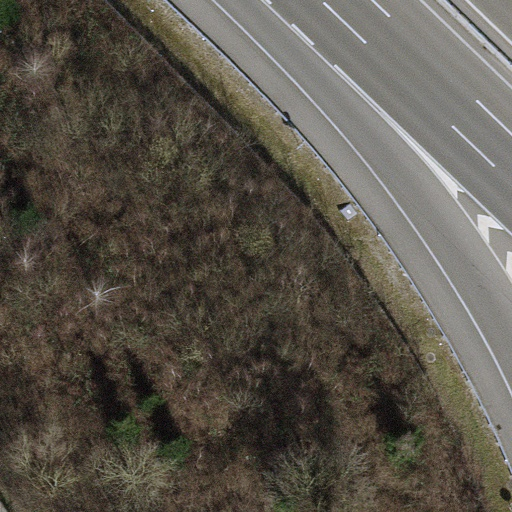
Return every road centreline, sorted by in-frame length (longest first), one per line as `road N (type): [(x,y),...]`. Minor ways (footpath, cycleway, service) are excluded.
road 1 (motorway): [(253,0),(432,211),(511,337)]
road 2 (motorway): [(347,0),(511,159)]
